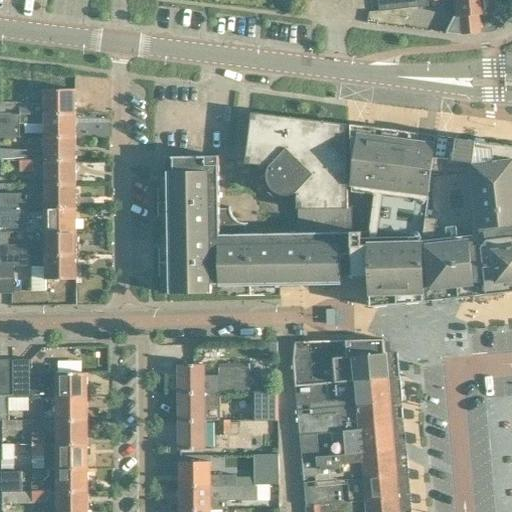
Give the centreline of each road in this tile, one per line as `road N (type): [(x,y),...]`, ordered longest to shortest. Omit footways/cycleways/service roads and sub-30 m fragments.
road 1 (tertiary): [(445,79),(119,42)]
road 2 (residential): [(119,42),(123,320)]
road 3 (residential): [(123,320),(139,342),(142,511)]
road 4 (residential): [(282,320),(292,511)]
road 5 (residential): [(282,320),(123,320)]
road 6 (residential): [(123,320),(0,322)]
